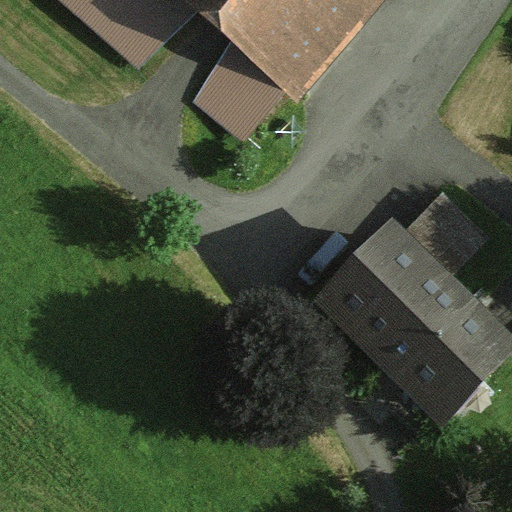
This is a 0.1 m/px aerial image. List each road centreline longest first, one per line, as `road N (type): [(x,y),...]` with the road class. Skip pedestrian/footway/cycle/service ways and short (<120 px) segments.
road 1 (track): [(480,0),(275,243),(263,287),(274,323),(370,459),(389,511)]
road 2 (track): [(0,71),(263,287)]
road 3 (track): [(511,201),(385,112)]
